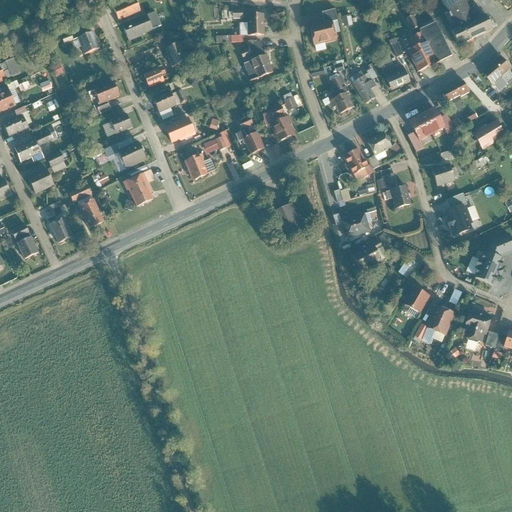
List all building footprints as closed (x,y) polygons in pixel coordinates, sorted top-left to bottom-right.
[(120,21),(145,10),(140,0),(137,0),(115,10),(120,21)] [(466,0),(440,0),(457,29),(477,20),(466,0)] [(146,15),(122,26),(130,43),(154,33),(146,15)] [(344,17),(347,26),(354,24),(352,15),(344,17)] [(414,15),(407,18),(411,30),(419,27),(414,15)] [(487,16),(477,20),(457,29),(452,32),(459,47),(494,32),(487,16)] [(264,17),(248,17),(249,38),(265,37),(264,17)] [(332,20),(309,25),(314,46),(337,40),(332,20)] [(421,34),(420,35),(424,45),(427,44),(436,65),(452,57),(436,24),(420,32),(421,34)] [(101,50),(94,33),(80,38),(87,55),(101,50)] [(246,42),(246,35),(218,36),(219,43),(246,42)] [(420,35),(408,40),(413,50),(424,45),(420,35)] [(167,49),(174,68),(189,62),(184,51),(187,50),(182,36),(175,38),(177,45),(167,49)] [(397,39),(390,42),(397,59),(405,56),(397,39)] [(413,50),(409,52),(418,73),(436,65),(427,44),(424,45),(413,50)] [(266,57),(252,63),(260,80),(274,74),(266,57)] [(511,71),(501,58),(482,74),(493,86),(511,71)] [(338,64),(339,71),(346,70),(345,63),(338,64)] [(404,67),(385,75),(392,91),(410,84),(404,67)] [(159,69),(144,75),(149,89),(164,83),(159,69)] [(368,76),(354,85),(366,105),(377,99),(371,91),(376,88),(368,76)] [(18,82),(9,85),(11,91),(22,87),(23,91),(36,86),(33,78),(19,83),(18,82)] [(114,83),(94,91),(100,105),(119,98),(114,83)] [(464,83),(442,94),(448,105),(461,98),(462,100),(470,95),(464,83)] [(9,92),(0,96),(0,114),(16,108),(9,92)] [(170,93),(153,100),(159,115),(176,108),(170,93)] [(348,94),(330,103),(333,110),(337,108),(341,115),(355,108),(348,94)] [(296,97),(286,100),(289,111),(299,108),(296,97)] [(100,107),(102,113),(113,110),(111,104),(100,107)] [(435,107),(422,113),(433,134),(445,128),(440,119),(435,107)] [(464,125),(480,118),(477,111),(461,118),(464,125)] [(422,113),(409,120),(415,133),(419,141),(433,134),(422,113)] [(22,115),(2,124),(9,139),(28,130),(22,115)] [(127,115),(111,121),(116,136),(132,130),(127,115)] [(447,115),(440,119),(445,128),(449,135),(455,131),(447,115)] [(244,130),(255,124),(252,116),(240,122),(244,130)] [(289,118),(272,125),(280,143),(296,136),(289,118)] [(460,118),(455,121),(459,128),(464,126),(460,118)] [(219,130),(220,120),(213,119),(212,129),(219,130)] [(484,128),(473,133),(483,152),(494,146),(493,143),(505,136),(497,122),(485,129),(484,128)] [(181,124),(166,130),(172,145),(187,139),(181,124)] [(210,154),(234,146),(229,132),(205,141),(210,154)] [(385,133),(367,142),(375,157),(393,147),(385,133)] [(419,141),(415,133),(408,136),(416,153),(423,149),(419,141)] [(257,135),(244,141),(252,157),(265,151),(257,135)] [(36,141),(15,150),(21,163),(42,154),(36,141)] [(139,144),(118,152),(126,171),(147,162),(139,144)] [(369,168),(360,149),(345,157),(354,174),(360,186),(370,181),(365,170),(369,168)] [(445,161),(455,158),(453,150),(443,154),(445,161)] [(55,173),(71,168),(66,152),(50,157),(55,173)] [(200,156),(184,163),(193,182),(208,176),(200,156)] [(450,166),(432,172),(437,187),(455,182),(450,166)] [(46,170),(28,179),(36,194),(54,186),(46,170)] [(153,201),(142,176),(126,184),(137,208),(153,201)] [(0,201),(11,197),(4,182),(0,184),(0,201)] [(88,186),(69,194),(74,206),(93,198),(88,186)] [(408,188),(391,192),(395,210),(412,207),(408,188)] [(505,216),(511,212),(511,200),(500,207),(505,216)] [(96,201),(79,207),(89,230),(105,223),(96,201)] [(304,230),(291,204),(267,216),(279,242),(304,230)] [(472,212),(455,219),(461,234),(478,226),(472,212)] [(366,214),(341,221),(346,240),(371,233),(366,214)] [(66,218),(50,226),(58,244),(75,237),(66,218)] [(511,239),(509,233),(490,241),(502,257),(511,252),(511,239)] [(12,238),(5,241),(9,249),(15,246),(12,238)] [(31,238),(17,245),(24,260),(38,253),(31,238)] [(381,262),(373,245),(353,255),(362,272),(381,262)] [(485,251),(474,277),(491,284),(502,258),(485,251)] [(430,298),(414,289),(405,306),(421,315),(430,298)] [(455,315),(437,308),(428,330),(446,337),(455,315)] [(493,317),(470,310),(464,330),(469,332),(466,340),(482,345),(485,335),(487,336),(493,317)] [(456,347),(448,354),(453,361),(462,354),(456,347)]
